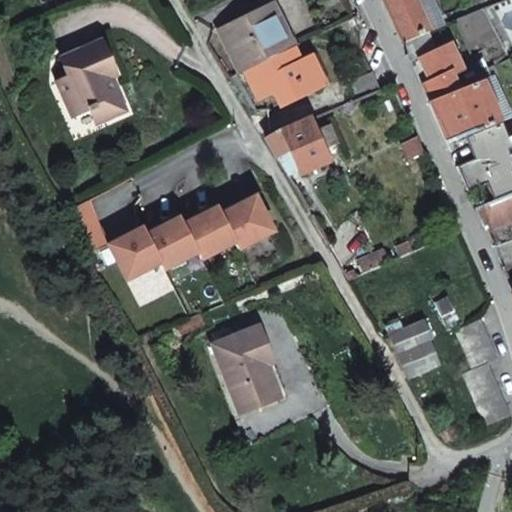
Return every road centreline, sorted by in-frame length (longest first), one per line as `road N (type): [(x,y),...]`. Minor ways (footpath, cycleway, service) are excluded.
road 1 (residential): [(173,0),(444,466),(511,442)]
road 2 (residential): [(365,0),(511,323)]
